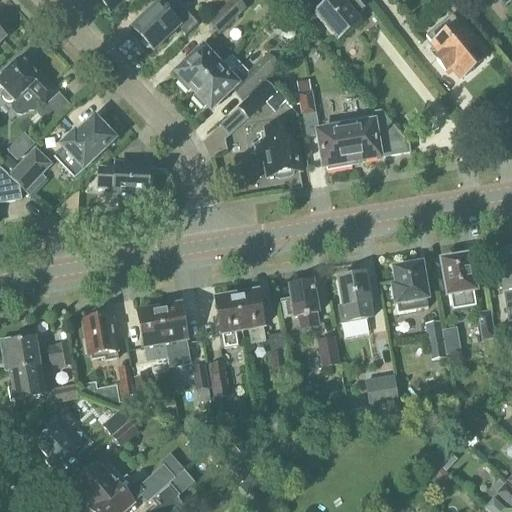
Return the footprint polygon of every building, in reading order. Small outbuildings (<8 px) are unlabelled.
[(98,0),(110,12),(123,0),(124,0),(126,3),(128,0),(98,0)] [(311,0),(311,2),(311,3),(310,6),(310,8),(310,9),(311,11),(315,17),(337,43),(357,26),(351,18),(355,14),(360,20),(370,11),(360,0),(344,0),(347,3),(349,5),(344,9),(336,0),(311,0)] [(158,9),(133,32),(142,42),(142,46),(146,51),(151,51),(153,53),(166,41),(170,42),(174,38),(174,34),(178,30),(177,29),(185,21),(167,2),(159,10),(158,9)] [(233,20),(224,11),(210,24),(219,33),(233,20)] [(452,18),(426,40),(432,48),(431,48),(440,59),(436,63),(444,74),(449,70),(460,82),(487,60),(459,25),(458,26),(452,18)] [(193,94),(223,66),(206,48),(176,76),(180,81),(178,84),(187,94),(190,92),(193,94)] [(223,66),(193,94),(196,97),(193,100),(203,110),(205,108),(210,112),(240,85),(250,95),(278,68),(267,57),(243,79),(237,73),(233,77),(223,66)] [(0,79),(0,88),(3,92),(2,94),(2,95),(1,96),(1,98),(1,99),(2,101),(3,102),(4,103),(5,104),(6,105),(8,105),(9,105),(11,105),(12,104),(13,103),(15,105),(11,109),(12,115),(16,119),(22,120),(26,118),(29,115),(34,115),(40,111),(40,103),(44,108),(57,96),(21,59),(0,79)] [(265,85),(238,110),(248,121),(266,104),(268,106),(277,97),(265,85)] [(311,95),(299,97),(302,117),(314,115),(311,95)] [(372,126),(318,136),(323,170),(327,170),(328,173),(359,167),(359,164),(379,160),(377,154),(409,148),(380,114),(370,115),(372,126)] [(64,151),(54,160),(73,181),(114,142),(111,140),(112,137),(106,130),(103,131),(94,121),(77,138),(74,136),(62,149),(64,151)] [(290,127),(265,132),(267,145),(262,146),(262,148),(256,149),(258,162),(264,161),(268,179),(273,179),(277,181),(292,179),(293,175),(300,174),(294,141),(291,142),(290,127)] [(50,172),(35,156),(12,179),(27,195),(50,172)] [(0,164),(0,170),(9,179),(19,169),(7,157),(0,164)] [(87,192),(98,193),(114,194),(114,201),(132,202),(135,205),(140,205),(143,202),(147,203),(148,169),(145,169),(142,166),(136,165),(134,168),(116,167),(115,173),(99,172),(99,177),(89,186),(87,186),(87,192)] [(0,205),(20,202),(18,188),(0,171),(0,205)] [(511,302),(511,251),(495,254),(503,304),(511,302)] [(444,264),(440,265),(446,299),(448,299),(450,310),(474,305),(472,295),(474,294),(468,260),(455,262),(453,260),(445,262),(444,264)] [(427,312),(426,302),(421,268),(409,270),(408,267),(396,269),(396,272),(393,273),(396,290),(392,291),(394,308),(395,308),(397,317),(427,312)] [(337,283),(342,310),(338,311),(341,327),(370,322),(367,307),(369,307),(364,278),(350,280),(349,277),(341,278),(342,282),(337,283)] [(290,290),(288,291),(293,321),(297,321),(299,332),(316,330),(315,318),(317,317),(312,287),(300,289),(299,286),(290,287),(290,290)] [(235,300),(241,336),(248,335),(250,348),(263,346),(261,332),(262,332),(256,296),(253,297),(250,295),(242,296),(240,299),(235,300)] [(233,337),(241,336),(235,300),(230,301),(227,298),(220,300),(218,303),(214,303),(220,339),(223,353),(236,351),(233,337)] [(163,313),(158,313),(164,349),(166,362),(186,358),(185,353),(184,345),(185,345),(179,310),(175,311),(172,308),(164,310),(163,313)] [(157,350),(164,349),(158,313),(153,314),(151,312),(143,313),(141,317),(137,317),(143,353),(144,352),(146,365),(159,363),(157,350)] [(489,315),(477,318),(481,344),(493,342),(489,315)] [(86,344),(82,344),(84,357),(88,356),(88,358),(103,356),(104,364),(116,362),(115,354),(118,353),(116,341),(113,342),(109,321),(83,326),(86,344)] [(437,326),(428,328),(434,362),(444,361),(437,326)] [(5,376),(10,375),(40,370),(35,343),(23,345),(22,340),(5,343),(6,347),(0,348),(0,349),(0,350),(4,375),(5,375),(5,376)] [(339,366),(336,353),(334,342),(317,345),(322,369),(339,366)] [(47,351),(51,369),(58,367),(59,370),(72,368),(67,347),(47,351)] [(281,355),(270,357),(274,379),(285,378),(281,355)] [(210,368),(214,390),(226,388),(222,366),(210,368)] [(117,370),(122,399),(134,398),(129,368),(117,370)] [(204,369),(192,371),(196,393),(208,391),(204,369)] [(40,370),(10,375),(12,387),(7,387),(9,404),(14,403),(15,404),(44,399),(40,370)] [(146,379),(134,381),(138,403),(150,401),(146,379)] [(365,385),(369,410),(396,405),(392,380),(365,385)] [(75,389),(54,393),(56,406),(78,402),(75,389)] [(120,413),(102,429),(110,439),(129,423),(120,413)] [(66,436),(65,435),(73,427),(64,416),(46,431),(49,435),(35,447),(49,462),(45,465),(52,472),(55,470),(56,471),(80,451),(81,437),(66,436)] [(128,426),(112,440),(120,450),(136,436),(128,426)] [(289,441),(291,459),(310,457),(308,439),(289,441)] [(245,462),(229,444),(216,456),(232,474),(245,462)] [(435,465),(447,476),(458,465),(446,453),(435,465)] [(107,465),(101,470),(99,469),(97,471),(93,468),(85,475),(88,479),(73,491),(90,510),(116,488),(122,482),(107,465)] [(165,475),(151,487),(157,495),(172,483),(165,475)] [(116,488),(90,510),(90,511),(89,511),(125,511),(145,495),(136,485),(123,496),(116,488)] [(511,492),(505,486),(498,495),(511,508),(511,492)] [(151,502),(158,509),(154,511),(185,511),(176,501),(179,499),(168,487),(151,502)] [(409,511),(411,510),(401,501),(392,511),(393,511),(409,511)] [(483,509),(486,511),(511,511),(504,511),(503,511),(491,501),(483,509)]
